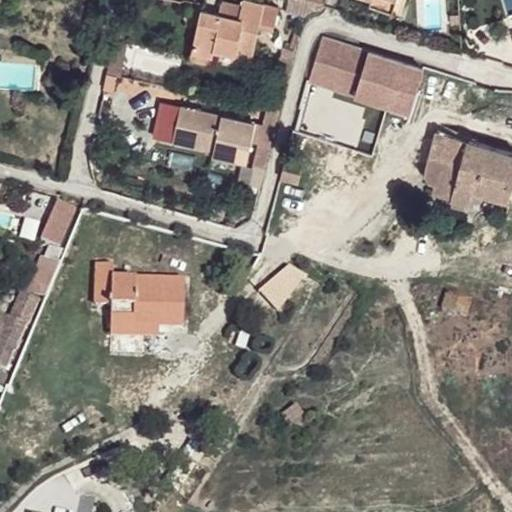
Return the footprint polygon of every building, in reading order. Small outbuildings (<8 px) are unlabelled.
[(326,2),(314,0),(292,0),(290,12),(305,15),(307,14),(308,13),(310,12),(311,12),(313,12),(315,11),(316,11),(319,11),(320,11),(322,11),(324,11),(326,2)] [(394,10),(389,1),(385,0),(371,0),(371,4),(394,10)] [(389,0),(389,1),(394,10),(397,0),(389,0)] [(276,26),(280,8),(246,1),(244,7),(241,20),(221,15),(204,11),(194,52),(215,57),(217,50),(255,59),(264,23),(276,26)] [(244,7),(224,2),(221,15),(241,20),(244,7)] [(422,65),(319,35),(308,78),(409,108),(422,65)] [(115,42),(108,74),(115,76),(121,77),(128,45),(115,42)] [(296,51),(285,49),(275,86),(286,89),(296,51)] [(108,74),(106,74),(102,88),(111,91),(115,76),(108,74)] [(181,106),(176,128),(187,130),(185,143),(214,149),(213,154),(247,161),(255,121),(181,106)] [(280,112),(268,109),(255,165),(265,167),(280,112)] [(176,128),(173,140),(185,143),(187,130),(176,128)] [(487,145),(438,130),(425,176),(429,181),(436,183),(434,193),(451,196),(450,198),(470,202),(473,190),(472,190),(487,145)] [(509,200),(511,191),(511,152),(487,145),(472,190),(473,190),(509,200)] [(285,158),(280,178),(298,183),(302,163),(285,158)] [(265,167),(255,165),(250,183),(260,186),(265,167)] [(64,204),(61,213),(74,216),(76,207),(64,204)] [(61,213),(56,230),(60,232),(61,227),(70,229),(74,216),(61,213)] [(56,230),(54,237),(66,239),(70,229),(61,227),(60,232),(56,230)] [(63,251),(67,239),(66,239),(54,237),(49,248),(63,251)] [(44,298),(63,251),(49,248),(44,260),(42,259),(28,294),(37,296),(44,298)] [(111,307),(110,327),(157,328),(183,328),(185,280),(113,278),(114,264),(97,264),(95,306),(111,307)] [(447,294),(442,312),(466,319),(471,300),(447,294)] [(32,312),(36,302),(22,296),(21,297),(19,296),(15,305),(32,312)] [(479,322),(484,304),(471,300),(466,319),(479,322)] [(0,344),(2,345),(12,320),(1,316),(0,317),(0,344)] [(0,368),(5,371),(25,326),(12,320),(2,345),(0,344),(0,368)] [(157,338),(157,328),(110,327),(109,337),(157,338)] [(182,455),(174,467),(184,474),(192,462),(182,455)]
